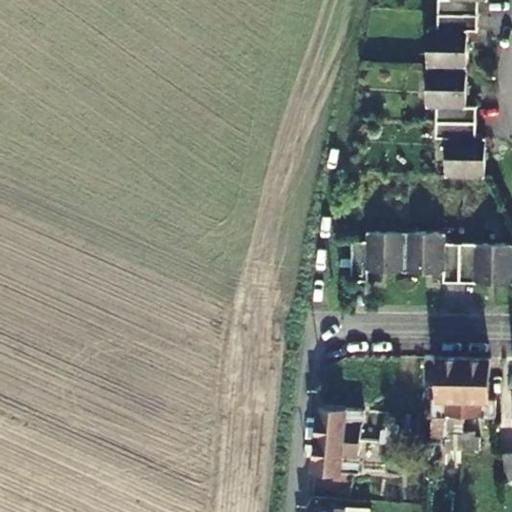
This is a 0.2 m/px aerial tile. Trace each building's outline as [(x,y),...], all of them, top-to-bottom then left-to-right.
[(491,0),(452,0),(452,2),(441,2),(440,17),(481,17),(482,2),(491,2),(491,0)] [(440,32),(470,32),(481,32),(481,17),(440,17),(440,32)] [(470,69),(470,32),(440,32),(430,32),(429,68),(470,69)] [(480,124),(480,107),(469,107),(470,69),(429,68),(429,106),(439,106),(439,123),(480,124)] [(480,124),(439,123),(439,138),(449,138),(448,178),(487,179),(488,139),(480,139),(480,124)] [(409,272),(410,232),(373,232),(373,242),(355,241),(354,282),(371,282),(371,271),(409,272)] [(410,232),(409,272),(446,272),(446,283),(460,283),(461,244),(446,243),(447,233),(410,232)] [(511,244),(461,244),(460,283),(511,285),(511,244)] [(467,359),(443,359),(442,398),(435,398),(434,418),(449,419),(449,416),(466,416),(467,359)] [(467,359),(466,416),(485,417),(485,420),(498,420),(499,399),(491,399),(492,359),(467,359)] [(323,439),(362,442),(363,430),(365,430),(367,409),(347,408),(347,409),(323,406),(320,438),(323,439)] [(391,444),(398,440),(399,427),(386,426),(385,432),(382,432),(382,443),(391,444)] [(465,454),(465,437),(453,437),(453,442),(448,442),(447,453),(465,454)] [(465,437),(465,454),(484,454),(484,442),(479,442),(479,437),(465,437)] [(323,439),(320,438),(317,469),(362,474),(364,453),(361,452),(362,442),(323,439)] [(391,444),(382,443),(380,455),(384,455),(384,460),(396,462),(398,440),(391,444)] [(491,483),(506,483),(506,456),(492,456),(491,483)]
